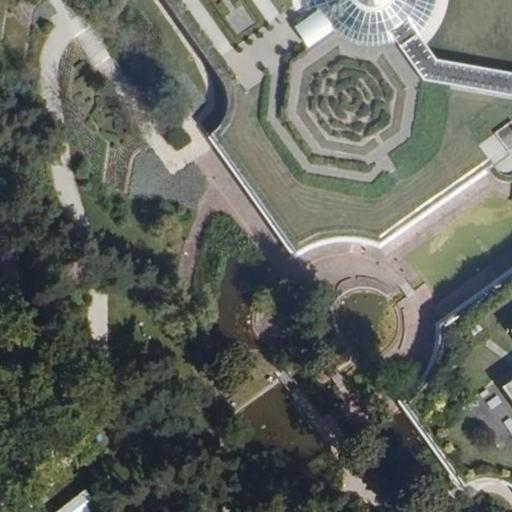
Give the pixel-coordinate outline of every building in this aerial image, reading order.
[(511,403),(502,390),(511,382),(511,334),(510,332),(511,330),(511,99),(422,82),(421,81),(392,40),(390,41),(379,43),(368,43),(361,42),(349,39),(338,33),(331,30),(306,47),(292,29),(311,15),(309,13),(306,3),(305,0),(167,0),(213,65),(221,79),(224,86),(226,98),(225,110),(222,121),(212,135),(296,254),(315,245),(323,242),(340,239),(350,238),(358,239),(377,244),(382,246),(511,149),(511,271),(437,326),(436,338),(432,354),(425,374),(415,389),(400,401),(464,487),(471,482),(477,480),(484,479),(489,479),(502,482),(509,485),(511,486),(511,403)] [(390,41),(392,40),(417,34),(421,29),(426,21),(433,7),(435,0),(305,0),(306,3),(309,13),(311,15),(329,28),(331,30),(338,33),(349,39),(361,42),(368,43),(379,43),(390,41)] [(329,28),(311,15),(292,29),(306,47),(331,30),(329,28)] [(422,82),(511,99),(511,74),(436,60),(417,34),(392,40),(421,81),(422,82)] [(511,330),(510,332),(511,334),(511,382),(502,390),(511,403),(511,330)]
